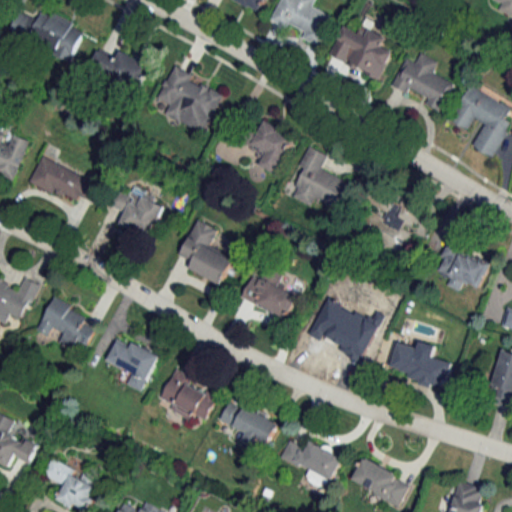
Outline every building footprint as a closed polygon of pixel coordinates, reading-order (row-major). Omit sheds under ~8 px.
[(321,47),(335,18),(314,7),(317,0),(281,0),(272,18),(304,34),(302,38),(321,47)] [(511,0),(497,0),(502,2),(499,9),(511,15),(511,0)] [(43,10),(39,20),(20,12),(11,34),(74,60),(87,27),(43,10)] [(331,57),(383,79),(395,51),(384,46),(388,36),(369,28),(367,35),(345,25),(331,57)] [(122,50),(118,58),(100,51),(93,68),(142,88),(152,62),(122,50)] [(394,83),(425,99),(424,102),(442,111),(456,83),(435,72),(440,61),(422,52),(417,62),(407,57),(394,83)] [(206,133),(225,94),(193,78),(195,73),(175,64),(154,107),(206,133)] [(453,121),(471,130),(476,119),(485,123),(474,147),(494,157),(511,120),(511,106),(470,86),(453,121)] [(298,139),(267,119),(250,147),(262,155),(257,162),(277,174),(298,139)] [(0,173),(15,179),(30,141),(11,133),(10,135),(0,130),(0,173)] [(300,166),(307,169),(294,196),(313,206),(317,198),(343,210),(355,184),(323,169),(329,155),(310,145),(300,166)] [(31,182),(87,206),(98,180),(42,156),(31,182)] [(401,254),(424,208),(376,185),(368,203),(381,210),(368,237),(401,254)] [(121,224),(152,238),(168,203),(134,188),(131,196),(118,190),(112,205),(126,212),(121,224)] [(189,268),(223,285),(236,258),(212,246),(220,229),(198,218),(181,254),(193,260),(189,268)] [(481,289),(494,262),(463,248),(468,238),(454,231),(436,270),(450,277),(446,284),(462,292),(466,282),(481,289)] [(288,318),(298,296),(283,289),(289,275),(268,265),(262,278),(254,274),(243,298),(288,318)] [(0,319),(7,323),(11,314),(25,320),(41,284),(26,277),(20,288),(0,278),(0,319)] [(39,330),(51,335),(54,328),(65,333),(60,342),(74,349),(78,342),(88,347),(99,322),(53,300),(39,330)] [(511,329),(511,306),(508,306),(502,326),(511,329)] [(378,331),(323,307),(310,336),(365,361),(378,331)] [(134,372),(129,384),(145,390),(160,354),(120,336),(109,361),(134,372)] [(410,381),(447,391),(454,363),(434,357),(437,345),(420,340),(418,348),(399,342),(392,366),(413,372),(410,381)] [(489,400),(511,406),(511,402),(511,351),(503,349),(489,400)] [(220,393),(176,371),(160,402),(205,424),(220,393)] [(243,440),(268,451),(281,421),(231,400),(222,421),(247,432),(243,440)] [(30,464),(40,445),(12,432),(18,420),(0,411),(0,461),(11,466),(15,456),(30,464)] [(308,448),(290,440),(282,458),(310,470),(306,479),(330,489),(345,455),(311,441),(308,448)] [(401,506),(410,487),(401,483),(404,475),(364,456),(352,484),(401,506)] [(65,486),(58,498),(83,511),(86,511),(102,484),(55,457),(46,475),(65,486)] [(482,511),(488,487),(458,481),(451,511),(482,511)] [(119,511),(167,511),(147,502),(142,511),(124,503),(119,511)]
